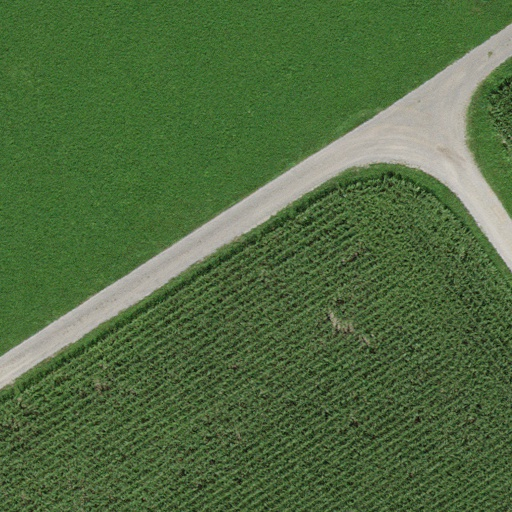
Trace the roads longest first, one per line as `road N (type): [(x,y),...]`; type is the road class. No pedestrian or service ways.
road 1 (track): [(0,383),(431,110)]
road 2 (track): [(511,56),(431,110),(511,228)]
